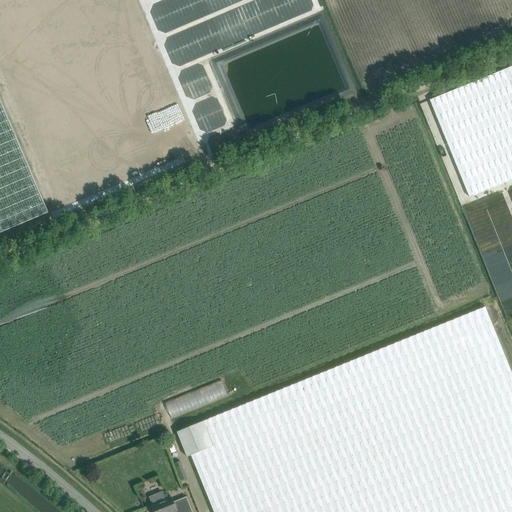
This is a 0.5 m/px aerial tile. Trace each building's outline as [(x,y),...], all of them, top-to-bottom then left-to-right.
[(511,179),(511,66),(504,70),(431,100),(470,197),(511,179)] [(511,511),(511,371),(486,307),(367,355),(177,432),(187,457),(191,455),(214,511),(511,511)] [(222,381),(165,401),(171,416),(228,397),(222,381)] [(181,461),(175,464),(181,480),(187,477),(181,461)] [(192,511),(187,496),(174,502),(172,497),(151,505),(152,507),(150,508),(151,511),(192,511)]
